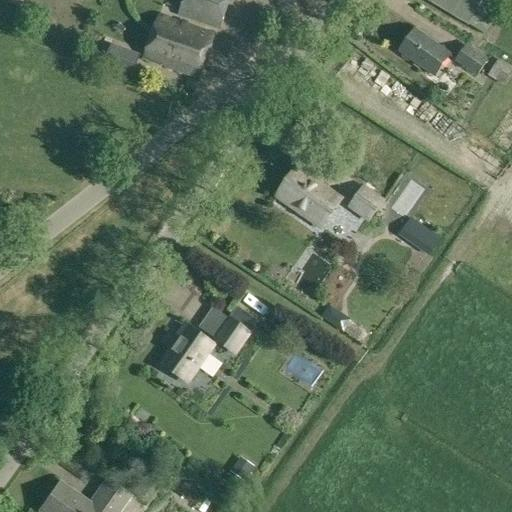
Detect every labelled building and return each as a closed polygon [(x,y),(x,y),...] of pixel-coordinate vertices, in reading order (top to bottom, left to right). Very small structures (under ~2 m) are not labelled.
[(183,0),(179,14),(220,29),(230,0),(183,0)] [(468,25),(482,0),(426,0),(468,25)] [(489,0),(482,0),(468,25),(484,34),(500,6),(489,0)] [(151,37),(208,56),(215,35),(159,15),(151,37)] [(415,30),(400,50),(435,75),(449,54),(415,30)] [(200,79),(208,56),(151,37),(144,58),(200,79)] [(489,59),(467,44),(455,61),(477,76),(489,59)] [(112,47),(106,65),(131,74),(135,65),(138,57),(131,54),(112,47)] [(511,71),(511,66),(499,59),(489,75),(504,85),(511,71)] [(296,168),(278,194),(322,225),(340,200),(296,168)] [(384,201),(364,185),(349,207),(370,221),(384,201)] [(436,236),(422,226),(411,243),(428,256),(438,242),(434,239),(436,236)] [(312,236),(301,253),(309,258),(320,242),(312,236)] [(341,312),(330,304),(322,316),(333,324),(341,312)] [(259,321),(257,320),(238,306),(229,318),(226,316),(213,307),(199,327),(235,355),(259,321)] [(186,326),(161,361),(188,380),(213,346),(186,326)] [(254,466),(240,456),(230,471),(244,481),(254,466)] [(193,502),(202,488),(180,474),(171,488),(193,502)] [(39,511),(120,511),(131,495),(105,476),(87,502),(59,482),(39,511)]
